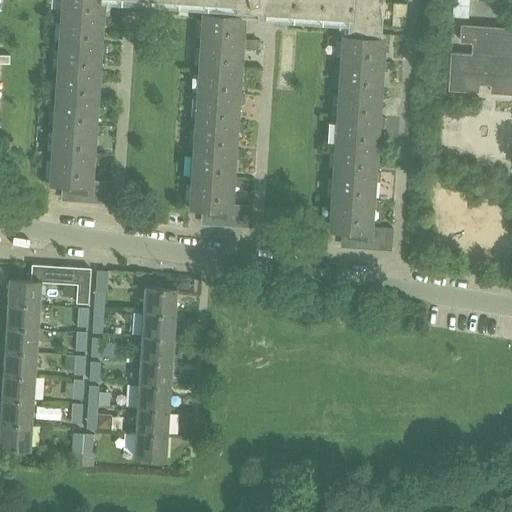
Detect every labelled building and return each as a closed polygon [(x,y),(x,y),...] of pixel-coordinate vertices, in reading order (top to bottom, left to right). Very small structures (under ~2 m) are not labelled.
[(104,15),(104,0),(62,0),(50,183),(63,184),(62,189),(69,189),(75,189),(82,190),(88,190),(92,191),(93,180),(94,162),(99,162),(99,153),(94,153),(96,135),(101,135),(101,125),(96,125),(97,107),(102,107),(103,98),(98,97),(99,80),(104,80),(105,70),(100,70),(101,52),(106,52),(107,43),(102,42),(103,24),(108,25),(108,24),(109,15),(104,15)] [(189,0),(207,1),(206,13),(245,16),(268,18),(275,16),(275,18),(298,20),(298,14),(354,18),(352,36),(381,38),(381,33),(382,14),(381,14),(381,13),(381,11),(381,10),(381,8),(381,7),(380,5),(380,4),(379,3),(379,1),(378,0),(189,0)] [(470,0),(453,0),(452,18),(468,19),(470,0)] [(231,214),(232,204),(233,186),(238,186),(239,176),(234,176),(235,158),(240,159),(241,149),(236,149),(237,131),(242,131),(243,122),(237,121),(239,103),(244,104),(245,94),(239,94),(241,76),(246,76),(247,67),(241,66),(243,48),(258,49),(259,40),(243,39),(245,16),(206,13),(202,13),(202,21),(189,206),(203,207),(202,212),(209,213),(215,213),(221,213),(228,214),(231,214)] [(511,26),(507,27),(472,24),(463,24),(462,41),(475,41),(474,53),(454,52),(451,88),(480,90),(480,83),(493,84),(493,91),(511,92),(511,26)] [(342,36),(330,229),(343,230),(342,234),(349,235),(355,235),(361,236),(368,236),(371,236),(372,226),(373,208),(378,208),(379,199),(374,198),(375,180),(380,181),(381,171),(376,171),(377,153),(382,153),(383,144),(377,143),(379,125),(384,126),(385,116),(379,116),(380,98),(386,98),(386,89),(381,88),(382,70),(388,71),(388,61),(383,61),(384,42),(389,43),(390,34),(381,33),(381,38),(352,36),(342,36)] [(101,191),(101,181),(93,180),(92,191),(94,191),(101,191)] [(101,181),(101,191),(100,203),(112,204),(114,181),(101,181)] [(241,215),(241,204),(232,204),(231,214),(234,214),(241,215)] [(241,215),(240,227),(252,227),(253,205),(241,204),(241,215)] [(381,237),(381,227),(372,226),(371,236),(374,237),(381,237)] [(381,227),(381,237),(380,249),(392,250),(393,227),(381,227)] [(9,278),(8,302),(40,304),(41,281),(78,283),(77,302),(88,302),(91,268),(32,264),(31,280),(9,278)] [(97,269),(95,289),(94,307),(105,308),(106,290),(108,290),(109,270),(97,269)] [(145,286),(143,310),(175,312),(177,288),(145,286)] [(8,302),(6,326),(38,328),(40,304),(8,302)] [(88,327),(89,307),(78,307),(77,326),(88,327)] [(105,308),(94,307),(92,332),(103,333),(105,308)] [(143,310),(142,334),(174,336),(175,312),(143,310)] [(314,340),(313,325),(289,327),(291,342),(314,340)] [(6,326),(5,350),(37,352),(38,328),(6,326)] [(86,351),(87,331),(77,331),(75,350),(86,351)] [(142,334),(140,358),(172,360),(174,336),(142,334)] [(101,357),(103,337),(92,337),(91,356),(101,357)] [(5,350),(3,374),(35,376),(37,352),(5,350)] [(84,375),(86,355),(75,355),(74,374),(84,375)] [(140,358),(139,382),(171,384),(172,360),(140,358)] [(100,381),(101,361),(91,361),(89,380),(100,381)] [(3,374),(2,398),(34,400),(35,376),(3,374)] [(83,399),(84,379),(73,378),(72,398),(83,399)] [(139,382),(137,406),(169,408),(171,384),(139,382)] [(99,405),(100,385),(89,385),(88,404),(99,405)] [(229,395),(231,452),(390,448),(388,390),(229,395)] [(2,398),(0,422),(32,424),(34,400),(2,398)] [(81,423),(83,403),(72,402),(71,422),(81,423)] [(137,406),(136,430),(167,432),(169,408),(137,406)] [(98,414),(98,409),(88,409),(86,428),(97,429),(98,414)] [(98,414),(97,429),(109,430),(110,415),(98,414)] [(32,424),(0,422),(0,423),(0,446),(31,448),(32,424)] [(167,432),(136,430),(134,454),(166,456),(167,432)] [(72,451),(82,452),(84,433),(73,432),(72,451)] [(84,433),(82,452),(93,453),(94,433),(84,433)]
